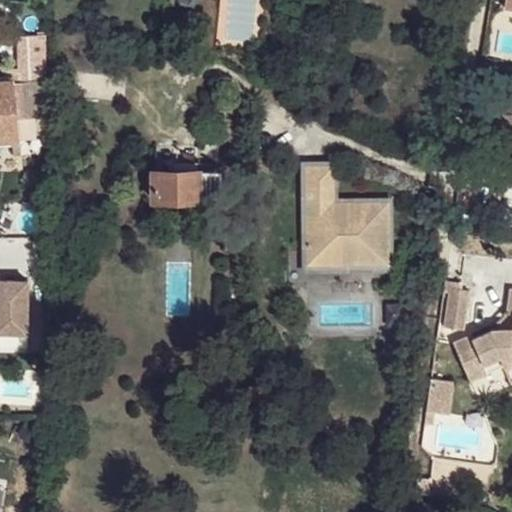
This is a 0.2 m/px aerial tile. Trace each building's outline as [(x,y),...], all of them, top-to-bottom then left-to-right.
[(0,137),(8,137),(8,155),(15,155),(15,137),(14,116),(46,116),(44,36),(20,37),(19,69),(8,70),(9,82),(0,82),(0,137)] [(511,114),(495,113),(491,145),(511,148),(511,114)] [(476,121),(468,119),(465,144),(472,145),(476,121)] [(196,149),(153,148),(152,171),(196,171),(196,149)] [(196,171),(152,171),(152,199),(223,199),(223,171),(196,171)] [(330,174),(304,174),(302,273),(309,274),(344,274),(344,265),(376,265),(384,265),(385,213),(339,213),(339,218),(329,218),(330,174)] [(65,175),(53,177),(55,227),(66,226),(65,175)] [(344,274),(309,274),(309,279),(375,281),(376,265),(344,265),(344,274)] [(0,329),(28,329),(27,276),(6,277),(7,282),(0,282),(0,329)] [(511,287),(510,287),(508,312),(490,331),(474,338),(473,333),(455,342),(472,380),(506,365),(511,365),(511,287)] [(468,291),(452,289),(446,327),(463,329),(468,291)] [(448,386),(431,385),(428,405),(446,407),(448,386)] [(255,401),(256,402),(267,401),(267,387),(256,388),(253,390),(252,394),(252,396),(253,400),(254,400),(255,401)]
